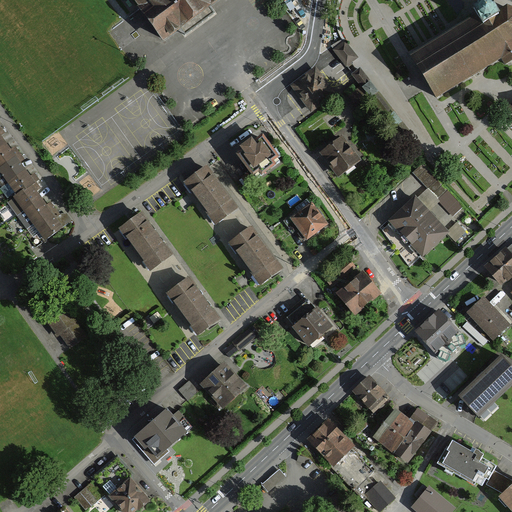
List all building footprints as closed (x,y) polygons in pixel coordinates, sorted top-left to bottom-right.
[(135,0),(162,40),(192,19),(216,0),(135,0)] [(511,6),(507,5),(502,8),(497,0),(496,0),(475,12),(479,19),(413,57),(437,99),(503,60),(506,65),(511,61),(511,6)] [(360,60),(347,42),(336,50),(349,68),(360,60)] [(318,67),(292,86),(298,94),(312,113),(337,94),(318,67)] [(345,136),(322,154),(341,178),(363,160),(345,136)] [(33,182),(31,179),(16,160),(14,156),(0,137),(0,171),(17,194),(13,197),(45,239),(61,227),(49,211),(46,207),(32,188),(30,185),(33,182)] [(245,151),(239,155),(256,178),(261,174),(263,177),(279,166),(276,163),(282,159),(265,137),(257,142),(256,140),(243,149),(245,151)] [(208,167),(186,183),(217,226),(239,209),(208,167)] [(450,233),(416,196),(389,220),(423,257),(450,233)] [(314,205),(293,219),(308,242),(330,227),(314,205)] [(142,214),(120,230),(152,273),(173,257),(142,214)] [(252,229),(231,244),(262,286),(283,270),(252,229)] [(509,249),(487,267),(503,285),(511,277),(511,249),(511,250),(509,249)] [(364,271),(337,293),(355,316),(382,294),(364,271)] [(189,279),(168,296),(198,337),(220,320),(189,279)] [(511,326),(511,324),(488,297),(470,313),(495,341),(511,326)] [(296,327),(294,329),(309,347),(335,327),(319,307),(316,309),(309,301),(288,317),(296,327)] [(83,334),(66,310),(49,321),(66,346),(83,334)] [(461,331),(440,310),(418,332),(438,354),(461,331)] [(251,326),(225,351),(232,359),(258,334),(251,326)] [(511,389),(511,369),(502,359),(458,400),(478,421),(511,389)] [(213,400),(222,410),(246,386),(226,365),(203,387),(215,399),(213,400)] [(371,376),(354,391),(373,412),(389,397),(371,376)] [(394,452),(415,424),(395,409),(374,436),(394,452)] [(186,432),(168,411),(135,441),(152,461),(186,432)] [(326,421),(308,438),(334,466),(353,448),(326,421)] [(417,422),(415,424),(394,452),(408,462),(431,432),(417,422)] [(445,470),(453,474),(455,471),(480,485),(484,477),(489,480),(497,465),(482,457),(484,454),(472,447),(471,451),(452,441),(440,463),(447,467),(445,470)] [(286,477),(280,469),(262,485),(268,492),(286,477)] [(133,511),(147,501),(128,478),(107,496),(121,511),(133,511)] [(87,511),(106,495),(93,481),(75,497),(87,511)] [(380,511),(396,498),(381,483),(363,500),(374,511),(380,511)] [(511,487),(501,497),(502,499),(500,500),(506,507),(508,505),(511,508),(511,487)] [(451,511),(455,508),(430,488),(414,508),(419,511),(451,511)]
